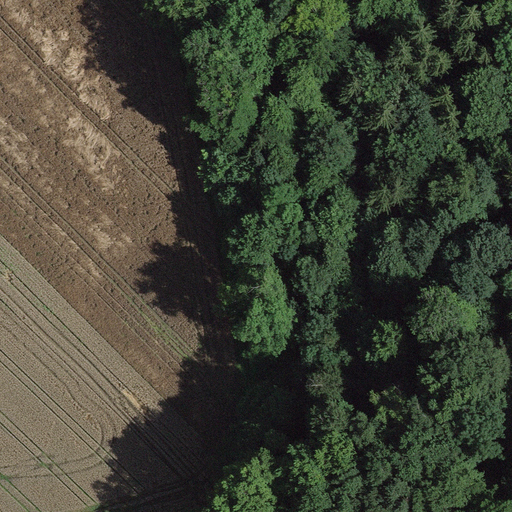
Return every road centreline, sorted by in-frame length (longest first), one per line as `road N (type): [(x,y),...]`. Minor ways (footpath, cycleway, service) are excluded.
road 1 (track): [(290,0),(307,366),(296,511)]
road 2 (track): [(511,491),(496,461),(511,296)]
road 3 (track): [(307,366),(257,403),(213,511)]
